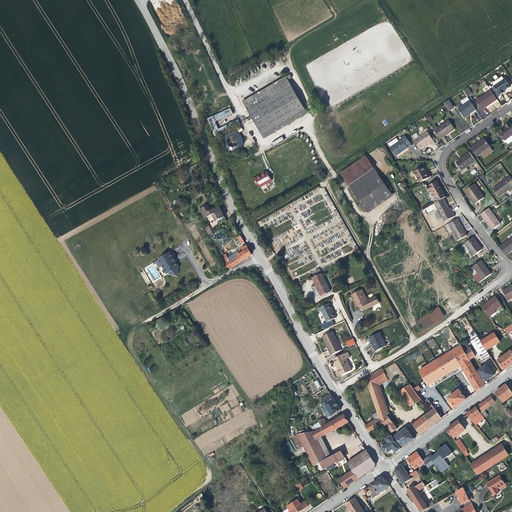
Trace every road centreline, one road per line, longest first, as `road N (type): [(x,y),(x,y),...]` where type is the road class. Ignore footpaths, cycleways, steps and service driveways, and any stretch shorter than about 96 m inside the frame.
road 1 (track): [(210,477),(255,444),(260,424),(182,300),(137,325),(131,345),(207,462)]
road 2 (tertiary): [(258,255),(139,0)]
road 3 (residential): [(413,206),(471,303),(372,370)]
road 4 (track): [(323,179),(511,53)]
road 5 (residential): [(509,271),(440,157),(511,102)]
road 6 (track): [(415,342),(323,179)]
road 7 (residential): [(383,468),(511,371)]
road 8 (tertiary): [(333,391),(258,255)]
road 9 (track): [(254,132),(188,0)]
